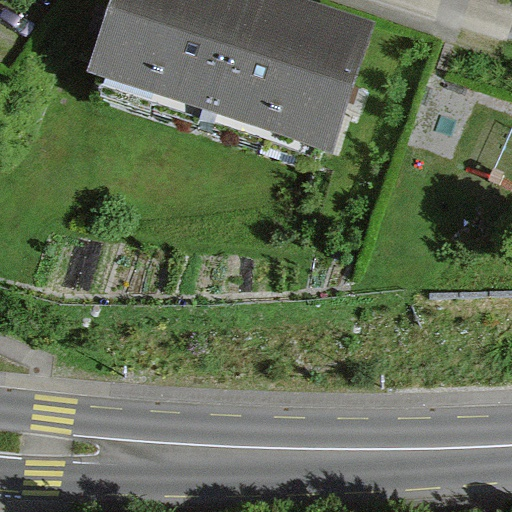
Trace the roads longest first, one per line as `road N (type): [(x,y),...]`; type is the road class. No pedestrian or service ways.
road 1 (secondary): [(233,453),(511,445)]
road 2 (secondary): [(233,453),(121,422),(0,410)]
road 3 (secondary): [(0,473),(124,477),(233,453)]
